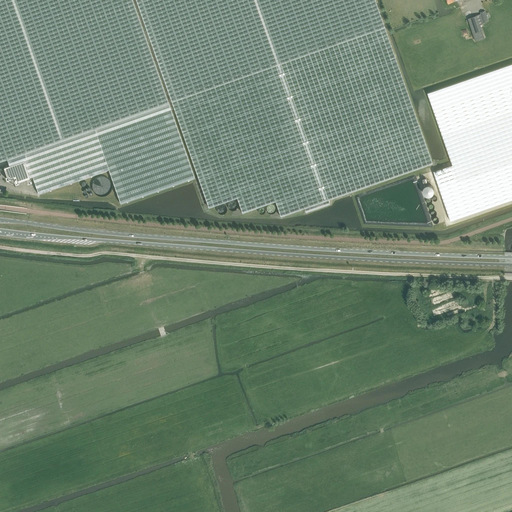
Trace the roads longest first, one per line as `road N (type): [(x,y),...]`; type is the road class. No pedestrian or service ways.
road 1 (primary): [(511,257),(238,243),(0,219)]
road 2 (primary): [(0,231),(511,264)]
road 3 (track): [(0,247),(511,278)]
